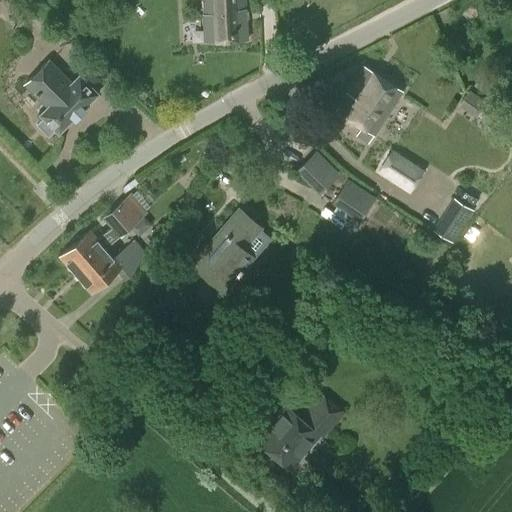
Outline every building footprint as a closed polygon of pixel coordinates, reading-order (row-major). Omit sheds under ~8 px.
[(246,38),(243,0),(201,0),(202,12),(204,41),(246,38)] [(69,83),(47,60),(24,83),(47,106),(38,114),(42,117),(35,124),(47,135),(53,129),(57,133),(72,118),(73,119),(83,109),(82,108),(96,93),(78,75),(69,83)] [(373,133),(400,91),(362,67),(346,92),(345,92),(334,108),(361,125),(355,136),(367,143),(373,133)] [(476,117),(486,101),(470,90),(459,105),(476,117)] [(407,192),(422,169),(390,148),(375,171),(407,192)] [(317,193),(338,173),(314,149),(294,169),(317,193)] [(357,221),(374,197),(346,178),(330,202),(357,221)] [(132,190),(146,204),(152,197),(138,183),(132,190)] [(116,238),(146,212),(129,193),(99,219),(116,238)] [(451,242),(472,210),(452,197),(431,229),(451,242)] [(222,290),(250,257),(240,248),(258,227),(238,209),(206,248),(209,251),(195,267),(222,290)] [(142,215),(129,226),(137,236),(151,225),(150,224),(142,215)] [(75,274),(105,249),(88,230),(59,255),(75,274)] [(105,249),(75,274),(89,291),(115,270),(124,281),(129,276),(145,252),(133,239),(112,257),(105,249)] [(259,351),(273,335),(269,331),(254,350),(253,349),(236,370),(259,390),(278,367),(277,367),(286,355),(274,345),(265,356),(259,351)] [(321,435),(341,412),(319,393),(298,418),(284,406),(255,440),(290,469),(320,434),(321,435)]
